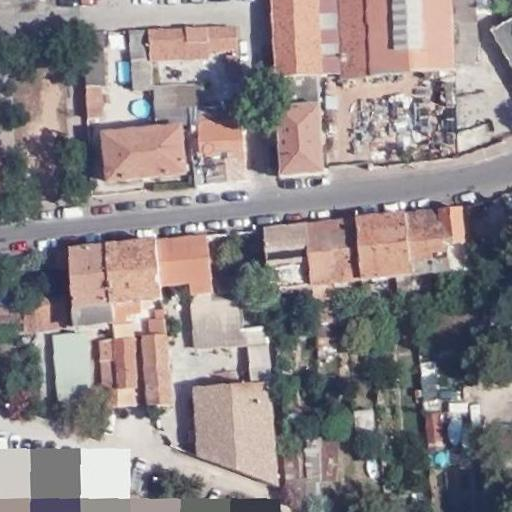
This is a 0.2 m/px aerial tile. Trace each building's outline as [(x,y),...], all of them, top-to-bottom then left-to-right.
[(271,0),(280,178),(323,174),(320,74),(316,0),(271,0)] [(316,0),(320,74),(343,73),(344,80),(374,79),(374,75),(453,71),(453,61),(451,30),(450,0),(316,0)] [(450,0),(451,30),(453,61),(480,60),(478,14),(477,0),(450,0)] [(477,0),(478,14),(493,13),(492,0),(477,0)] [(511,20),(493,32),(511,63),(511,20)] [(236,28),(147,31),(148,56),(207,54),(208,49),(236,49),(236,28)] [(148,56),(147,31),(126,32),(130,65),(149,62),(148,56)] [(104,88),(102,33),(83,33),(85,89),(101,88),(104,88)] [(228,55),(229,77),(237,77),(236,54),(228,55)] [(149,62),(130,65),(133,95),(152,93),(151,87),(149,62)] [(187,110),(204,109),(203,84),(174,86),(176,111),(187,110)] [(153,111),(164,111),(176,111),(174,86),(151,87),(152,93),(153,111)] [(101,88),(85,89),(86,121),(101,120),(101,88)] [(239,125),(238,108),(204,109),(187,110),(188,127),(197,126),(199,164),(205,163),(207,186),(246,182),(239,125)] [(180,129),(100,136),(105,183),(184,176),(180,129)] [(465,248),(461,210),(406,216),(412,277),(449,273),(447,249),(465,248)] [(357,221),(363,282),(412,277),(406,216),(357,221)] [(337,284),(363,282),(357,221),(306,226),(312,287),(315,325),(340,321),(337,284)] [(312,287),(306,226),(264,231),(269,292),(312,287)] [(199,457),(279,489),(265,329),(243,330),(240,298),(214,299),(207,236),(156,241),(160,286),(186,284),(193,349),(246,344),(249,386),(194,389),(199,457)] [(161,300),(160,286),(156,241),(106,247),(111,325),(113,343),(118,408),(131,407),(130,390),(134,391),(128,325),(123,325),(123,314),(140,313),(139,300),(161,300)] [(111,325),(106,247),(53,252),(53,269),(69,267),(73,328),(111,325)] [(61,292),(32,293),(32,303),(21,304),(22,332),(63,329),(61,292)] [(150,336),(165,335),(163,318),(149,320),(150,336)] [(341,336),(341,331),(340,321),(315,325),(315,334),(316,338),(341,336)] [(148,405),(155,405),(170,404),(165,335),(150,336),(142,336),(148,405)] [(54,360),(84,357),(83,336),(53,337),(54,360)] [(102,410),(118,408),(113,343),(97,343),(102,410)] [(85,376),(84,357),(54,360),(55,378),(85,376)] [(340,436),(325,436),(324,480),(339,480),(340,436)] [(288,490),(320,502),(318,451),(286,453),(288,490)] [(407,511),(405,486),(389,488),(391,511),(407,511)]
